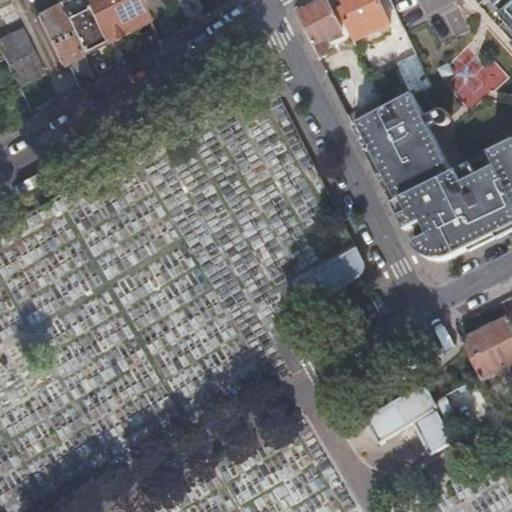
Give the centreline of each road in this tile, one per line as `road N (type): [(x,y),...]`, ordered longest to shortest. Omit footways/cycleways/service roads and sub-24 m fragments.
road 1 (residential): [(268,14),(424,311),(511,270)]
road 2 (residential): [(268,14),(0,168)]
